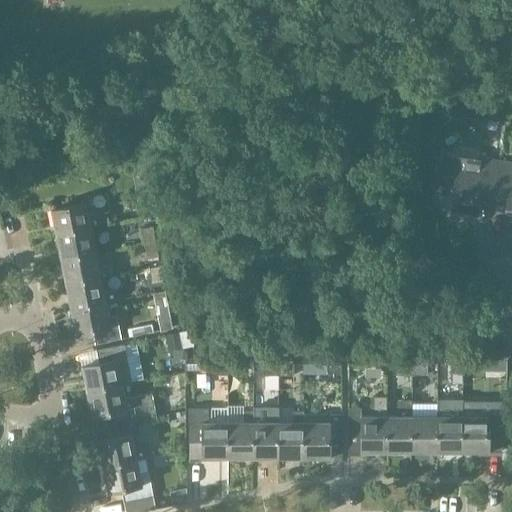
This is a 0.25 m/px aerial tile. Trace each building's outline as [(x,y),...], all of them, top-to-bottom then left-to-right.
[(491,207),(498,162),(479,159),(478,165),(470,164),(468,173),(456,171),(459,156),(443,154),(438,183),(452,185),(449,209),(476,213),(480,189),(492,191),(490,207),(491,207)] [(511,164),(498,162),(491,207),(494,191),(507,193),(503,217),(511,218),(511,164)] [(0,189),(0,211),(10,210),(6,189),(0,189)] [(152,194),(145,195),(137,197),(139,208),(154,205),(152,194)] [(55,235),(91,228),(109,224),(106,212),(88,215),(86,202),(50,209),(55,235)] [(143,243),(155,241),(152,226),(140,228),(143,243)] [(60,259),(95,252),(91,228),(55,235),(60,259)] [(155,241),(143,243),(147,258),(158,256),(155,241)] [(95,252),(60,259),(65,284),(100,277),(100,276),(111,274),(109,265),(98,267),(95,252)] [(162,281),(159,266),(148,268),(151,283),(162,281)] [(70,309),(105,302),(105,301),(116,299),(114,290),(103,293),(100,277),(65,284),(70,309)] [(105,302),(70,309),(75,335),(92,331),(94,343),(120,338),(120,337),(118,326),(115,315),(108,316),(105,302)] [(125,324),(126,334),(150,330),(149,321),(125,324)] [(178,344),(190,343),(188,326),(176,327),(178,344)] [(121,384),(129,382),(121,344),(95,349),(98,362),(80,365),(86,391),(121,384)] [(223,390),(222,354),(182,355),(183,378),(207,377),(207,390),(223,390)] [(461,356),(450,357),(450,372),(461,372),(461,356)] [(238,373),(238,367),(251,367),(251,357),(226,357),(226,373),(238,373)] [(277,375),(277,363),(261,363),(262,375),(277,375)] [(277,363),(277,375),(292,375),(292,363),(277,363)] [(411,374),(410,363),(395,363),(395,374),(411,374)] [(410,363),(411,374),(426,374),(426,363),(410,363)] [(341,364),(326,364),(326,373),(341,373),(341,364)] [(155,416),(151,392),(124,398),(121,384),(86,391),(93,428),(111,425),(136,420),(155,416)] [(386,415),(385,415),(385,396),(373,396),(373,415),(360,415),(360,407),(347,407),(347,451),(386,451),(386,415)] [(411,451),(411,414),(411,399),(401,399),(401,415),(386,415),(386,451),(411,451)] [(436,451),(461,451),(461,415),(461,403),(451,403),(451,414),(436,414),(436,451)] [(461,416),(461,451),(500,451),(500,403),(476,403),(476,416),(461,416)] [(188,407),(188,458),(227,457),(227,421),(227,407),(188,407)] [(277,457),(277,407),(268,407),(268,421),(253,421),(253,411),(252,411),(252,457),(277,457)] [(302,411),(292,411),(292,407),(277,407),(277,457),(302,457),(302,411)] [(252,457),(252,411),(243,411),(243,421),(227,421),(227,457),(252,457)] [(341,440),(341,413),(303,413),(303,411),(302,411),(302,457),(329,457),(341,458),(341,440)] [(411,451),(436,451),(436,414),(411,414),(411,451)] [(111,425),(93,428),(101,466),(136,459),(151,455),(149,446),(134,449),(131,434),(139,433),(136,420),(111,425)] [(152,496),(147,473),(139,475),(136,459),(101,466),(106,492),(121,489),(123,501),(142,498),(144,507),(153,506),(152,496)]
